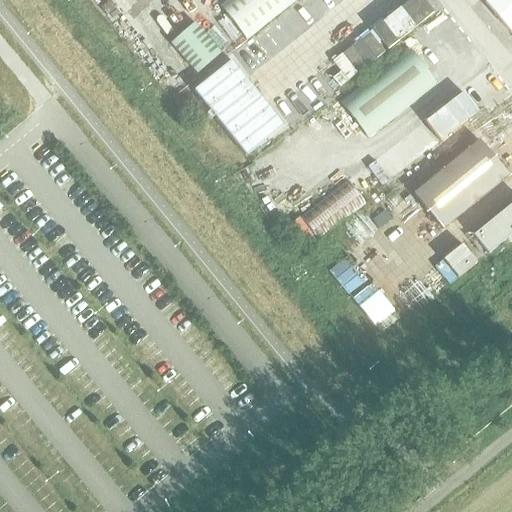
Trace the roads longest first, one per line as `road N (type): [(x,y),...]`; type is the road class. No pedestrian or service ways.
road 1 (unknown): [(492,48),(362,145),(317,160)]
road 2 (unknown): [(363,0),(265,83)]
road 3 (unclassified): [(418,511),(511,435)]
